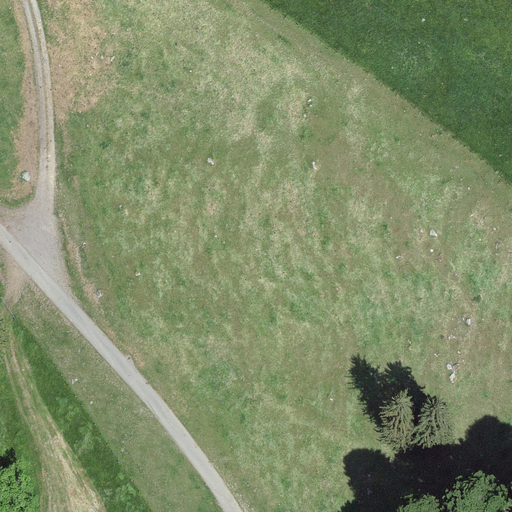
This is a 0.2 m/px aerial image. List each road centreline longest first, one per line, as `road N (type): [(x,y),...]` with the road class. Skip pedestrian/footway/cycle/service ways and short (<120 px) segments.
road 1 (unclassified): [(0,231),(172,423),(236,511)]
road 2 (track): [(21,253),(48,207),(33,0)]
